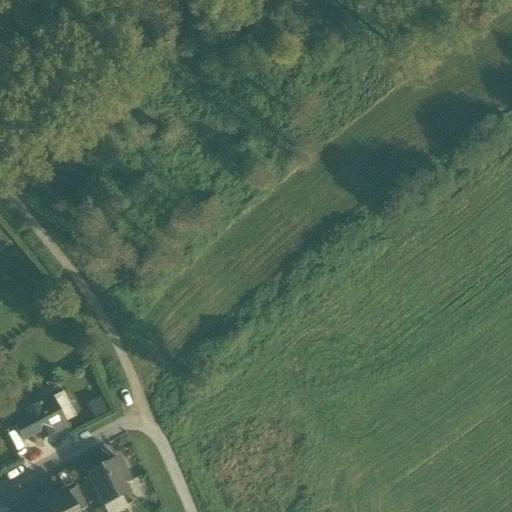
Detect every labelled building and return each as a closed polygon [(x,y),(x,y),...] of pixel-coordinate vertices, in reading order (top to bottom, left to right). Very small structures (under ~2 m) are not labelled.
[(63,393),(50,400),(62,421),(75,415),(63,393)] [(107,413),(101,398),(87,404),(94,419),(107,413)] [(13,422),(23,441),(38,433),(41,440),(65,428),(62,421),(50,400),(27,412),(28,414),(13,422)] [(86,477),(101,507),(121,497),(126,494),(122,486),(127,483),(116,462),(86,477)] [(64,493),(73,511),(78,511),(85,508),(75,488),(64,493)] [(73,511),(64,493),(30,511),(73,511)] [(121,497),(101,507),(102,511),(124,511),(128,510),(121,497)]
